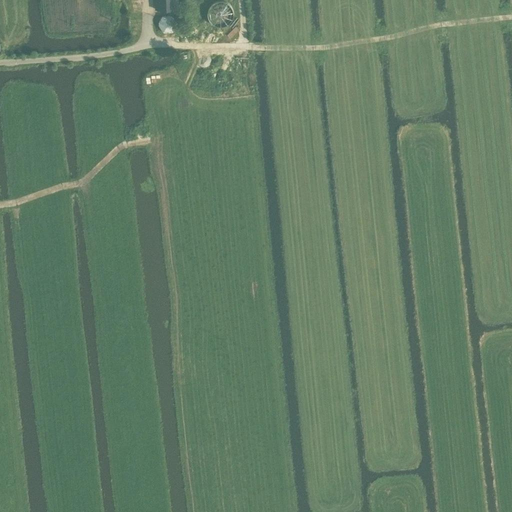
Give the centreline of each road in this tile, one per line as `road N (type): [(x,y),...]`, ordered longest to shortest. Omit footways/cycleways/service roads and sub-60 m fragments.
road 1 (track): [(511,17),(310,48),(243,46)]
road 2 (track): [(150,140),(122,145),(81,182),(0,204)]
road 3 (unclassified): [(0,63),(149,44)]
